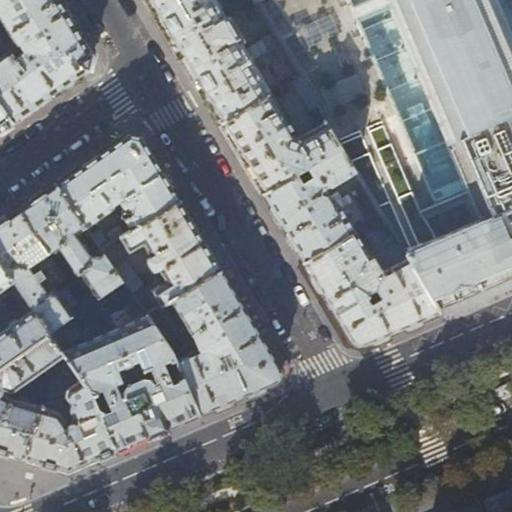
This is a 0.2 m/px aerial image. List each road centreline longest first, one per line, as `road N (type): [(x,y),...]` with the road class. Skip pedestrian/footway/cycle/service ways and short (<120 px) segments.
road 1 (residential): [(145,71),(337,394)]
road 2 (secondary): [(337,394),(60,511)]
road 3 (secondary): [(302,511),(511,422)]
road 4 (secondary): [(511,319),(337,394)]
road 5 (residential): [(0,173),(145,71)]
